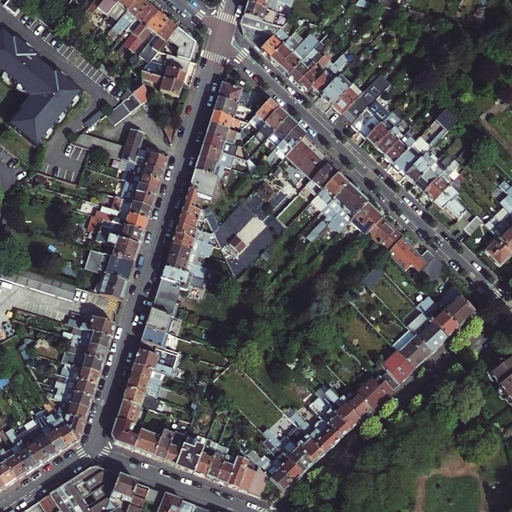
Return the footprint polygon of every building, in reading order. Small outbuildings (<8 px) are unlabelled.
[(88,0),(79,12),(84,17),(94,4),(97,0),(88,0)] [(97,0),(94,4),(100,9),(101,7),(106,11),(112,3),(114,0),(97,0)] [(114,0),(112,3),(117,7),(110,14),(103,24),(108,28),(129,3),(127,1),(127,0),(114,0)] [(129,3),(108,28),(113,32),(127,14),(132,19),(144,3),(140,0),(127,0),(127,1),(129,3)] [(272,0),(244,0),(244,1),(272,10),(273,7),(271,6),(272,0)] [(272,10),(244,1),(242,7),(240,14),(259,19),(260,14),(270,17),(272,10)] [(371,2),(367,7),(381,12),(385,7),(371,2)] [(117,7),(112,3),(106,11),(110,14),(117,7)] [(150,7),(144,3),(132,19),(136,22),(128,32),(121,40),(127,44),(132,37),(141,26),(140,26),(147,17),(149,19),(155,12),(150,7)] [(151,34),(164,19),(159,15),(155,12),(149,19),(147,17),(140,26),(141,26),(132,37),(138,42),(147,31),(151,34)] [(259,19),(240,14),(238,19),(237,24),(239,33),(256,49),(276,29),(279,25),(259,19)] [(136,22),(132,19),(124,28),(128,32),(136,22)] [(165,37),(173,26),(169,23),(164,19),(151,34),(135,55),(144,62),(151,54),(155,49),(165,37)] [(173,26),(165,37),(174,45),(171,54),(173,55),(186,58),(192,41),(183,34),(173,26)] [(261,54),(266,58),(285,38),(276,29),(256,49),(261,54)] [(286,54),(274,66),(279,71),(284,76),(308,50),(304,46),(312,37),(307,32),(294,46),(286,54)] [(308,50),(284,76),(289,80),(293,84),(319,56),(314,51),(329,36),(326,32),(308,50)] [(2,35),(0,37),(0,72),(31,98),(36,107),(15,132),(40,152),(84,99),(61,80),(59,82),(36,63),(38,61),(14,42),(13,44),(2,35)] [(285,43),(288,40),(285,38),(266,58),(270,62),(274,66),(286,54),(283,51),(289,46),(285,43)] [(294,46),(288,40),(285,43),(289,46),(283,51),(286,54),(294,46)] [(307,88),(331,63),(321,54),(319,56),(293,84),(298,89),(302,93),(307,88)] [(339,54),(331,63),(307,88),(311,92),(316,96),(333,78),(338,73),(334,70),(344,59),(339,54)] [(186,58),(173,55),(169,67),(163,65),(162,71),(142,65),(138,70),(160,77),(160,78),(169,80),(169,78),(179,81),(182,71),(186,58)] [(160,77),(138,70),(138,84),(144,85),(146,80),(158,84),(156,89),(175,95),(176,90),(179,81),(169,78),(169,80),(160,78),(160,77)] [(216,88),(214,97),(241,106),(248,86),(239,84),(240,82),(220,76),(216,88)] [(333,78),(316,96),(321,101),(327,107),(344,88),(333,78)] [(112,124),(145,96),(138,84),(127,93),(103,113),(112,124)] [(355,98),(344,88),(327,107),(332,111),(337,117),(353,100),(355,98)] [(255,110),(265,99),(259,93),(246,107),(249,108),(255,110)] [(241,106),(214,97),(211,104),(209,111),(229,117),(232,109),(247,114),(249,108),(246,107),(241,106)] [(255,129),(275,108),(270,104),(265,99),(255,110),(246,120),(255,129)] [(353,100),(337,117),(341,121),(347,126),(363,109),(353,100)] [(264,138),(284,117),(279,112),(275,108),(255,129),(264,138)] [(363,109),(347,126),(354,133),(361,139),(377,123),(363,109)] [(425,151),(454,121),(443,109),(430,123),(438,131),(422,148),(425,151)] [(207,116),(206,122),(226,128),(228,123),(235,125),(236,119),(229,117),(209,111),(207,116)] [(289,121),(284,117),(264,138),(270,144),(269,146),(271,148),(293,126),(289,121)] [(365,144),(370,148),(391,127),(392,126),(383,117),(377,123),(361,139),(365,144)] [(166,119),(157,123),(167,142),(171,130),(166,119)] [(226,128),(206,122),(204,127),(202,133),(229,142),(232,130),(226,128)] [(298,130),(293,126),(271,148),(269,151),(249,171),(249,172),(253,176),(277,151),(282,156),(297,140),(302,134),(298,130)] [(245,139),(248,136),(239,127),(236,131),(240,144),(245,139)] [(391,127),(370,148),(374,152),(379,157),(400,135),(391,127)] [(127,161),(158,170),(162,157),(163,157),(150,153),(141,151),(136,149),(141,132),(127,128),(121,146),(79,133),(67,143),(127,161)] [(251,133),(253,136),(260,142),(264,138),(255,129),(251,133)] [(405,131),(400,135),(379,157),(383,161),(388,166),(413,140),(405,131)] [(229,142),(202,133),(200,139),(198,145),(228,154),(232,155),(235,144),(229,142)] [(248,136),(245,139),(248,141),(253,136),(251,133),(248,136)] [(270,144),(264,138),(260,142),(269,151),(271,148),(269,146),(270,144)] [(297,140),(282,156),(307,181),(323,165),(310,152),(297,140)] [(399,176),(421,155),(412,146),(416,142),(413,140),(388,166),(389,169),(391,171),(392,172),(395,173),(399,176)] [(228,154),(198,145),(196,151),(194,157),(218,164),(224,166),(228,154)] [(232,155),(228,154),(224,166),(229,168),(231,159),(233,156),(232,155)] [(430,164),(421,155),(399,176),(404,181),(409,186),(430,165),(430,164)] [(430,165),(409,186),(413,190),(418,194),(450,162),(444,156),(433,168),(430,165)] [(191,167),(191,169),(214,177),(218,164),(194,157),(193,163),(191,167)] [(157,174),(158,170),(127,161),(124,170),(130,171),(156,179),(157,174)] [(454,166),(450,162),(418,194),(423,199),(428,204),(445,186),(448,182),(443,177),(454,166)] [(307,181),(317,191),(333,174),(328,169),(323,165),(307,181)] [(207,200),(214,177),(191,169),(189,175),(186,183),(192,195),(207,200)] [(130,171),(128,180),(153,188),(154,183),(156,179),(130,171)] [(324,204),(343,184),(338,179),(333,174),(317,191),(302,207),(307,211),(312,205),(318,199),(324,204)] [(85,178),(78,175),(75,184),(83,186),(85,178)] [(119,188),(125,189),(150,197),(151,192),(153,188),(128,180),(122,178),(119,188)] [(183,194),(180,204),(199,209),(192,195),(186,183),(183,194)] [(320,229),(354,194),(349,189),(343,184),(324,204),(318,211),(323,216),(315,224),(320,229)] [(449,201),(454,196),(445,186),(428,204),(436,212),(440,209),(444,213),(453,221),(449,226),(456,232),(460,229),(465,223),(458,216),(462,213),(449,201)] [(502,191),(511,202),(511,193),(506,187),(502,191)] [(116,196),(122,198),(125,189),(119,188),(116,196)] [(125,189),(122,198),(147,206),(149,201),(150,197),(125,189)] [(347,220),(364,203),(359,198),(354,194),(320,229),(324,233),(328,228),(328,229),(333,224),(338,218),(344,224),(347,220)] [(117,209),(143,218),(145,213),(147,206),(122,198),(116,196),(112,195),(111,199),(116,200),(115,204),(110,202),(108,207),(111,208),(117,209)] [(318,199),(312,205),(318,211),(324,204),(318,199)] [(5,203),(0,211),(0,221),(5,223),(14,206),(5,203)] [(371,210),(364,203),(347,220),(358,231),(351,239),(355,243),(364,234),(379,217),(371,210)] [(178,208),(177,213),(204,222),(199,209),(180,204),(178,208)] [(112,221),(140,230),(142,224),(143,218),(117,209),(114,216),(109,214),(93,209),(92,215),(108,220),(112,221)] [(175,218),(173,223),(201,232),(203,225),(206,226),(204,222),(177,213),(175,218)] [(473,216),(465,223),(460,229),(463,232),(466,235),(478,222),(473,216)] [(501,218),(497,223),(511,239),(511,220),(508,216),(503,220),(501,218)] [(389,227),(379,217),(364,234),(384,253),(399,237),(399,236),(389,227)] [(491,236),(492,237),(509,254),(511,251),(511,239),(497,223),(491,217),(486,221),(491,226),(486,231),(491,236)] [(338,230),(344,224),(338,218),(333,224),(338,230)] [(137,237),(140,230),(112,221),(109,229),(105,228),(88,223),(88,226),(80,224),(77,233),(88,236),(89,231),(102,235),(106,236),(135,244),(137,237)] [(172,227),(170,232),(198,241),(200,234),(208,237),(211,235),(201,232),(173,223),(172,227)] [(101,240),(102,235),(89,231),(88,236),(101,240)] [(198,241),(170,232),(169,238),(167,244),(202,255),(205,243),(198,241)] [(108,255),(130,261),(132,254),(135,244),(106,236),(103,244),(111,246),(108,255)] [(417,273),(431,258),(423,250),(417,256),(412,251),(399,237),(384,253),(383,255),(408,282),(417,273)] [(509,254),(492,237),(489,240),(491,242),(488,245),(481,251),(495,267),(503,259),(509,254)] [(235,238),(228,245),(237,255),(244,248),(235,238)] [(202,255),(167,244),(165,248),(163,254),(198,265),(202,255)] [(101,273),(107,254),(88,248),(83,267),(99,272),(101,273)] [(126,272),(130,261),(108,255),(107,254),(101,273),(124,280),(126,272)] [(198,265),(163,254),(162,260),(159,267),(195,278),(198,265)] [(441,268),(431,258),(417,273),(427,283),(441,268)] [(69,291),(71,284),(0,261),(0,278),(67,298),(69,291)] [(373,266),(358,282),(365,289),(381,274),(373,266)] [(157,273),(156,277),(175,283),(174,286),(175,288),(181,289),(183,288),(191,290),(195,278),(159,267),(157,273)] [(122,285),(124,280),(101,273),(99,272),(93,291),(118,298),(122,285)] [(442,295),(432,305),(439,313),(454,329),(462,321),(470,314),(457,300),(460,297),(449,286),(441,294),(442,295)] [(146,309),(168,317),(173,303),(150,295),(148,303),(146,309)] [(432,305),(423,297),(417,303),(430,316),(429,318),(431,321),(439,313),(432,305)] [(454,329),(439,313),(431,321),(429,318),(430,316),(417,303),(413,307),(417,312),(443,339),(449,334),(454,329)] [(164,333),(169,317),(168,317),(146,309),(143,318),(140,326),(164,333)] [(443,339),(417,312),(401,327),(411,337),(427,355),(435,347),(443,339)] [(65,316),(63,323),(80,328),(106,337),(108,330),(110,323),(80,313),(78,320),(65,316)] [(136,341),(159,348),(164,333),(140,326),(138,333),(136,341)] [(68,338),(102,349),(104,344),(106,337),(80,328),(77,336),(72,334),(69,335),(68,338)] [(418,363),(427,355),(411,337),(393,353),(410,371),(418,363)] [(73,353),(99,361),(101,354),(102,349),(68,338),(68,341),(69,344),(74,346),(72,352),(73,353)] [(132,353),(128,365),(149,372),(167,377),(168,373),(165,372),(172,352),(159,348),(136,341),(132,353)] [(19,352),(24,362),(27,360),(20,346),(18,347),(20,351),(19,352)] [(222,368),(232,358),(235,356),(230,351),(214,365),(222,368)] [(382,374),(376,379),(379,382),(388,391),(398,381),(410,371),(393,353),(393,352),(376,368),(382,374)] [(60,363),(95,374),(97,367),(99,361),(73,353),(71,360),(58,356),(56,362),(60,363)] [(511,511),(511,365),(507,359),(502,363),(495,362),(494,368),(486,375),(495,388),(494,389),(508,408),(509,407),(511,411),(511,511)] [(65,377),(91,386),(93,380),(95,374),(60,363),(59,366),(61,369),(67,371),(65,377)] [(126,371),(125,377),(157,387),(159,387),(161,381),(148,377),(149,372),(128,365),(126,371)] [(89,391),(91,386),(65,377),(63,383),(58,382),(55,383),(54,387),(61,389),(87,397),(89,391)] [(157,387),(125,377),(123,383),(121,389),(153,399),(157,387)] [(388,391),(379,382),(372,388),(366,382),(351,395),(353,397),(367,412),(377,402),(388,391)] [(54,387),(51,394),(59,396),(61,389),(54,387)] [(85,404),(87,397),(61,389),(59,396),(51,394),(50,395),(49,392),(44,391),(43,394),(44,397),(84,409),(85,404)] [(119,394),(117,401),(144,409),(152,411),(155,400),(153,399),(121,389),(119,394)] [(330,403),(324,409),(345,432),(351,426),(355,422),(336,401),(327,391),(323,394),(330,403)] [(348,391),(340,398),(345,404),(353,397),(351,395),(348,391)] [(82,415),(84,409),(44,397),(48,403),(54,404),(53,406),(58,408),(64,410),(63,415),(80,421),(82,415)] [(345,404),(340,398),(336,401),(355,422),(361,417),(367,412),(353,397),(345,404)] [(322,425),(336,440),(341,436),(345,432),(324,409),(315,399),(309,404),(318,414),(315,417),(322,425)] [(144,409),(117,401),(114,410),(111,419),(130,426),(137,428),(144,409)] [(72,441),(58,420),(53,423),(44,409),(39,412),(42,417),(62,448),(66,445),(72,441)] [(292,414),(286,419),(303,438),(319,456),(327,449),(336,440),(322,425),(319,424),(316,424),(314,426),(312,428),(312,431),(313,433),(314,435),(313,436),(307,430),(309,429),(303,422),(301,424),(292,414)] [(62,417),(58,420),(72,441),(73,440),(75,438),(78,429),(80,421),(63,415),(62,417)] [(57,451),(62,448),(42,417),(39,419),(43,426),(37,430),(52,454),(57,451)] [(127,436),(130,426),(111,419),(106,436),(109,442),(118,446),(129,450),(133,438),(127,436)] [(272,420),(269,423),(286,442),(291,448),(294,445),(272,420)] [(258,434),(264,428),(260,424),(254,429),(258,434)] [(47,457),(52,454),(37,430),(34,425),(31,427),(34,431),(29,434),(31,436),(32,435),(36,441),(32,443),(42,460),(47,457)] [(258,434),(262,438),(297,477),(302,472),(308,467),(291,448),(286,442),(281,446),(264,428),(258,434)] [(28,469),(33,467),(22,450),(19,445),(8,429),(3,432),(13,447),(8,450),(23,472),(28,469)] [(159,429),(156,438),(149,457),(154,459),(160,462),(170,433),(159,429)] [(149,457),(156,438),(136,430),(133,438),(129,450),(139,454),(149,457)] [(42,460),(32,443),(24,431),(21,433),(24,437),(20,440),(21,442),(22,441),(23,443),(26,447),(22,450),(33,467),(37,463),(42,460)] [(171,431),(170,433),(160,462),(165,464),(171,466),(183,435),(171,431)] [(183,435),(171,466),(180,469),(189,473),(203,439),(195,436),(190,438),(183,435)] [(271,458),(266,462),(288,486),(292,482),(297,477),(262,438),(258,443),(268,453),(267,455),(271,458)] [(294,445),(291,448),(308,467),(313,462),(319,456),(303,438),(294,445)] [(203,439),(189,473),(195,475),(202,478),(215,444),(203,439)] [(215,444),(202,478),(208,480),(212,482),(222,456),(225,448),(215,444)] [(0,461),(12,480),(19,476),(23,472),(8,450),(7,449),(3,452),(0,448),(0,461)] [(243,454),(246,458),(264,477),(279,494),(284,489),(288,486),(266,462),(262,457),(258,461),(248,450),(243,454)] [(222,456),(212,482),(217,484),(222,486),(232,460),(234,456),(230,454),(229,458),(222,456)] [(244,464),(234,490),(242,493),(256,499),(264,477),(246,458),(244,464)] [(232,460),(222,486),(227,488),(234,490),(244,464),(232,460)] [(0,487),(6,484),(12,480),(0,461),(0,487)] [(84,468),(68,479),(87,511),(108,511),(114,509),(109,503),(104,501),(114,475),(94,467),(91,467),(87,467),(84,468)] [(104,501),(109,503),(112,496),(119,498),(118,499),(125,501),(132,483),(121,478),(114,475),(104,501)] [(56,511),(87,511),(68,479),(56,487),(46,494),(56,511)] [(132,483),(125,501),(120,511),(135,511),(141,499),(146,488),(132,483)] [(161,494),(146,488),(141,499),(157,505),(161,494)] [(56,511),(46,494),(35,501),(42,511),(56,511)] [(173,511),(177,500),(170,497),(161,494),(157,505),(153,506),(151,511),(173,511)] [(177,500),(173,511),(187,511),(190,505),(177,500)]
